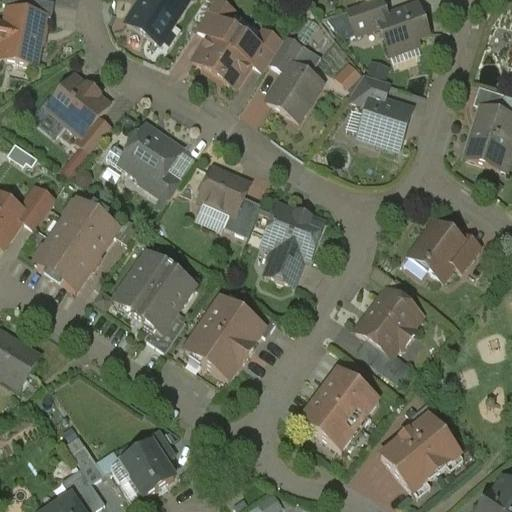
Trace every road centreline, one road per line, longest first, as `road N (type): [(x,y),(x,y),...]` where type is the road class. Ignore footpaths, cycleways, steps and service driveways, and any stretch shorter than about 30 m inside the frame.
road 1 (residential): [(99,0),(99,18),(154,73),(371,200)]
road 2 (residential): [(258,433),(217,429),(0,295)]
road 3 (residential): [(258,433),(360,250),(371,200)]
road 4 (residential): [(430,167),(473,0)]
road 5 (residential): [(350,511),(296,488),(268,465),(258,433)]
